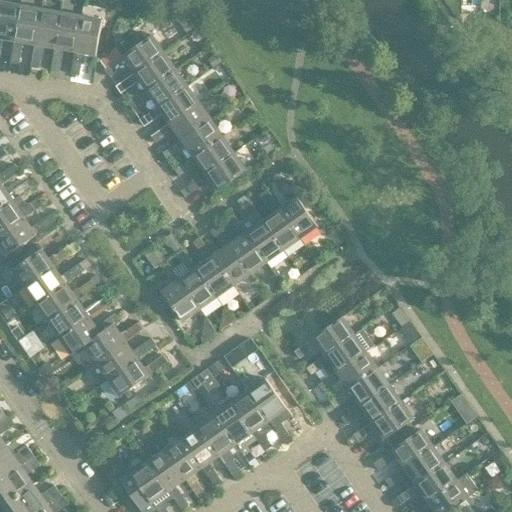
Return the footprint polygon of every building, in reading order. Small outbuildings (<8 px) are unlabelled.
[(0,51),(2,40),(14,42),(15,42),(21,6),(1,2),(0,5),(0,51)] [(22,43),(34,45),(35,45),(41,9),(21,6),(15,42),(14,42),(10,64),(19,65),(22,43)] [(43,47),(54,49),(55,49),(61,13),(41,9),(35,45),(34,45),(30,67),(39,69),(43,47)] [(74,52),(75,52),(81,16),(61,13),(55,49),(54,49),(51,71),(59,72),(63,50),(74,52)] [(102,20),(81,16),(75,52),(74,52),(71,74),(79,76),(83,54),(96,56),(102,20)] [(127,64),(134,74),(164,53),(152,36),(122,57),(123,57),(122,58),(106,68),(104,70),(109,77),(127,64)] [(116,49),(100,60),(106,68),(122,58),(116,49)] [(139,80),(146,91),(176,70),(164,53),(134,74),(116,86),(121,93),(139,80)] [(216,55),(208,60),(213,68),(221,62),(216,55)] [(146,91),(128,103),(132,110),(151,97),(158,107),(158,108),(188,87),(176,70),(146,91)] [(163,114),(169,124),(170,124),(200,103),(188,87),(158,108),(158,107),(139,120),(144,127),(163,114)] [(128,103),(122,108),(126,114),(132,110),(128,103)] [(174,131),(181,141),(211,120),(200,103),(170,124),(169,124),(151,137),(156,144),(174,131)] [(223,137),(211,120),(181,141),(163,153),(168,160),(186,147),(193,157),(193,158),(223,137)] [(198,164),(205,174),(235,153),(223,137),(193,158),(193,157),(175,170),(179,177),(198,164)] [(247,171),(235,153),(205,174),(186,187),(191,194),(209,181),(217,192),(247,171)] [(0,184),(1,184),(1,185),(19,172),(15,165),(0,174),(0,184)] [(289,202),(280,209),(279,209),(300,239),(318,227),(304,208),(297,197),(296,198),(288,186),(283,179),(276,184),(289,202)] [(13,201),(19,197),(31,188),(26,181),(8,194),(1,185),(1,184),(0,184),(0,209),(12,201),(13,201)] [(296,181),(288,186),(296,198),(297,197),(304,208),(311,203),(296,181)] [(186,187),(180,191),(185,198),(191,194),(186,187)] [(283,251),(300,239),(279,209),(280,209),(267,191),(260,196),(273,214),(263,221),(262,221),(283,251)] [(0,209),(0,234),(24,218),(43,205),(38,198),(30,204),(24,203),(19,197),(13,201),(12,201),(0,209)] [(249,216),(239,223),(246,233),(267,263),(283,251),(262,221),(263,221),(250,203),(243,207),(249,216)] [(250,275),(267,263),(246,233),(233,214),(226,219),(239,238),(229,245),(250,275)] [(31,228),(24,218),(0,234),(0,246),(7,256),(36,235),(55,222),(50,215),(31,228)] [(222,249),(213,256),(212,256),(233,286),(250,275),(229,245),(216,226),(210,231),(222,249)] [(172,234),(164,240),(167,244),(171,246),(176,254),(183,250),(172,234)] [(206,261),(196,268),(217,298),(233,286),(212,256),(213,256),(200,238),(193,243),(206,261)] [(74,243),(68,247),(72,254),(79,249),(77,246),(74,243)] [(155,267),(165,261),(155,246),(145,253),(155,267)] [(12,270),(24,288),(54,267),(73,254),(72,254),(68,247),(49,260),(42,249),(12,270)] [(189,273),(179,280),(200,310),(217,298),(196,268),(183,250),(176,254),(189,273)] [(86,259),(80,264),(84,271),(91,266),(86,259)] [(183,322),(200,310),(179,280),(166,261),(160,266),(173,284),(162,292),(183,322)] [(61,277),(54,267),(24,288),(36,304),(66,283),(66,284),(84,271),(80,264),(61,277)] [(96,275),(90,279),(91,280),(96,287),(102,283),(96,275)] [(36,304),(48,321),(78,300),(96,287),(91,280),(73,293),(66,284),(66,283),(36,304)] [(85,310),(78,300),(48,321),(59,338),(89,317),(90,317),(108,304),(103,297),(85,310)] [(10,305),(2,311),(8,319),(16,314),(10,305)] [(400,308),(392,314),(402,327),(409,321),(400,308)] [(114,324),(114,325),(121,320),(116,313),(96,327),(90,317),(89,317),(59,338),(72,355),(85,346),(84,346),(101,334),(101,333),(114,324)] [(318,346),(325,355),(325,356),(355,335),(342,318),(313,338),(313,339),(295,352),(299,359),(318,346)] [(121,335),(114,325),(114,324),(101,333),(101,334),(84,346),(85,346),(96,363),(126,342),(144,329),(140,322),(121,335)] [(410,322),(400,329),(404,336),(414,329),(410,322)] [(18,326),(12,331),(18,340),(25,336),(18,326)] [(363,329),(355,335),(325,356),(325,355),(306,368),(311,375),(322,367),(329,377),(336,372),(337,373),(366,352),(374,346),(363,329)] [(96,363),(108,379),(138,358),(138,359),(156,346),(151,339),(133,352),(126,342),(96,363)] [(341,379),(348,389),(378,368),(366,352),(337,373),(336,372),(329,377),(318,385),(323,392),(341,379)] [(145,368),(138,359),(138,358),(108,379),(120,397),(150,376),(150,375),(168,362),(163,355),(145,368)] [(218,362),(210,368),(215,374),(222,369),(218,362)] [(48,363),(38,369),(41,373),(42,375),(52,368),(48,363)] [(353,396),(360,406),(390,385),(378,368),(348,389),(330,402),(335,409),(353,396)] [(197,377),(192,381),(197,388),(203,384),(197,377)] [(266,379),(248,391),(269,421),(274,428),(282,440),(289,435),(281,424),(292,416),(266,379)] [(365,413),(372,422),(372,423),(402,402),(390,385),(360,406),(342,419),(346,426),(365,413)] [(184,386),(176,392),(180,398),(188,392),(184,386)] [(269,421),(248,391),(232,403),(252,433),(257,440),(265,451),(272,446),(264,435),(274,428),(269,421)] [(414,419),(402,402),(372,423),(372,422),(353,435),(358,442),(376,429),(384,440),(414,419)] [(257,440),(252,433),(232,403),(215,415),(236,444),(235,445),(240,452),(248,463),(255,458),(247,447),(257,440)] [(123,404),(112,412),(119,422),(130,414),(123,404)] [(468,422),(476,416),(473,411),(464,417),(468,422)] [(215,415),(198,426),(219,456),(232,475),(239,470),(231,459),(240,452),(235,445),(236,444),(215,415)] [(0,450),(6,446),(0,436),(0,435),(13,427),(6,417),(0,420),(0,450)] [(219,456),(198,426),(181,438),(202,468),(215,486),(222,482),(209,463),(219,456)] [(397,458),(403,467),(404,468),(433,447),(421,430),(391,450),(392,451),(373,464),(378,471),(397,458)] [(186,480),(185,480),(198,498),(205,493),(192,475),(202,468),(181,438),(165,450),(186,480)] [(0,479),(33,456),(26,446),(13,455),(6,446),(0,450),(0,479)] [(415,484),(415,485),(445,464),(433,447),(404,468),(403,467),(385,480),(390,487),(408,474),(415,484)] [(175,487),(185,480),(186,480),(165,450),(148,462),(168,492),(169,491),(173,499),(181,510),(188,505),(175,487)] [(0,502),(3,507),(34,485),(27,475),(41,466),(33,456),(0,479),(0,502)] [(130,474),(120,481),(141,511),(154,511),(157,510),(158,511),(168,511),(164,505),(173,499),(169,491),(168,492),(148,462),(130,474)] [(427,501),(457,481),(445,464),(415,485),(415,484),(397,497),(402,504),(420,491),(427,501)] [(427,501),(411,511),(426,511),(432,508),(434,511),(447,511),(469,497),(478,491),(467,474),(457,481),(427,501)] [(37,511),(61,495),(54,485),(41,494),(34,485),(3,507),(6,511),(37,511)] [(61,495),(37,511),(58,511),(68,505),(61,495)] [(479,511),(469,497),(447,511),(479,511)]
